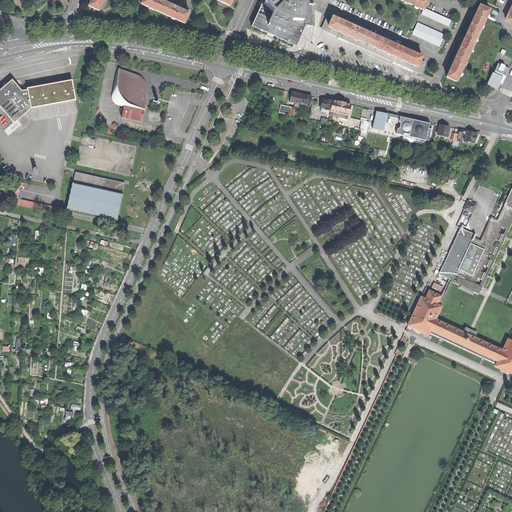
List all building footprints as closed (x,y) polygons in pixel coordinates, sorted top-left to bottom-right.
[(105,0),(91,0),(89,6),(100,11),(105,0)] [(164,13),(169,2),(164,0),(143,0),(142,3),(164,13)] [(262,3),(252,26),(294,45),(301,26),(305,25),(312,25),(314,4),(306,4),(290,3),(287,1),(285,1),(284,0),(267,0),(266,2),(264,4),(262,3)] [(426,0),(404,0),(423,8),(424,7),(426,0)] [(185,22),(190,12),(179,7),(169,2),(164,13),(185,22)] [(469,29),(478,33),(490,9),(480,5),(476,14),(475,14),(473,16),(472,19),(473,20),(469,29)] [(327,20),(323,28),(419,71),(423,63),(419,61),(421,56),(412,52),(413,51),(409,49),(407,48),(406,49),(392,43),(392,42),(389,40),(386,39),(386,40),(368,32),(368,31),(365,30),(362,28),(362,29),(347,23),(348,22),(345,20),(342,19),(341,20),(332,16),(330,21),(327,20)] [(467,57),(478,33),(469,29),(464,38),(463,37),(462,40),(461,43),(462,43),(458,52),(467,57)] [(451,67),(447,76),(456,80),(467,57),(458,52),(453,62),(452,61),(451,64),(450,67),(451,67)] [(493,85),(497,87),(502,76),(505,78),(506,76),(505,75),(509,68),(505,66),(506,64),(501,62),(500,64),(498,63),(494,73),(493,72),(488,83),(490,84),(493,85)] [(124,106),(121,118),(122,118),(122,116),(142,121),(142,122),(145,111),(143,110),(143,97),(142,91),(142,89),(140,85),(137,81),(135,79),(117,71),(112,94),(112,97),(113,101),(115,103),(118,105),(124,106)] [(0,90),(0,106),(14,123),(31,108),(75,100),(71,81),(27,88),(27,90),(21,92),(17,87),(12,81),(0,90)] [(282,103),(283,91),(274,90),(273,102),(282,103)] [(300,104),(302,94),(297,93),(292,92),(290,102),(300,104)] [(309,106),(311,96),(307,95),(302,94),(300,104),(309,106)] [(323,99),(320,108),(322,109),(321,111),(330,113),(330,111),(332,101),(327,100),(323,99)] [(329,115),(347,119),(351,105),(340,103),(332,101),(330,111),(330,113),(329,115)] [(281,105),(279,112),(297,116),(298,110),(290,109),(290,107),(281,105)] [(401,117),(401,115),(377,111),(374,128),(386,131),(389,115),(401,117)] [(432,125),(400,117),(395,133),(428,142),(432,125)] [(361,120),(360,131),(367,132),(369,121),(361,120)] [(447,136),(448,136),(449,132),(448,132),(449,127),(444,126),(439,125),(437,135),(447,137),(447,136)] [(463,130),(459,129),(458,134),(455,133),(454,134),(453,133),(452,140),(460,142),(461,137),(462,138),(463,130)] [(465,141),(474,143),(476,133),(471,132),(467,131),(465,141)] [(377,137),(376,144),(387,146),(388,138),(377,137)] [(393,144),(391,158),(396,159),(399,145),(393,144)] [(82,154),(81,162),(107,167),(108,160),(82,154)] [(75,173),(72,183),(121,195),(123,184),(75,173)] [(13,181),(8,203),(53,213),(54,208),(15,199),(19,182),(13,181)] [(71,183),(65,209),(66,210),(66,209),(115,220),(115,221),(116,221),(122,195),(121,195),(72,183),(71,183)] [(464,210),(472,214),(476,205),(468,201),(464,210)] [(492,217),(482,240),(476,238),(461,271),(457,269),(453,277),(459,280),(458,283),(462,285),(461,288),(474,293),(475,291),(481,293),(482,290),(511,225),(511,210),(505,207),(502,213),(499,220),(492,217)] [(92,216),(90,223),(96,224),(98,217),(92,216)] [(465,229),(461,228),(440,274),(452,279),(453,277),(457,269),(461,271),(476,238),(477,235),(465,229)] [(435,282),(433,287),(443,291),(445,286),(435,282)] [(441,296),(429,290),(425,299),(421,297),(408,325),(428,335),(429,333),(436,319),(441,306),(437,304),(441,296)] [(475,337),(477,332),(471,330),(466,327),(464,332),(436,319),(429,333),(496,364),(502,350),(475,337)] [(496,364),(495,366),(511,374),(511,338),(511,341),(508,339),(502,350),(496,364)]
